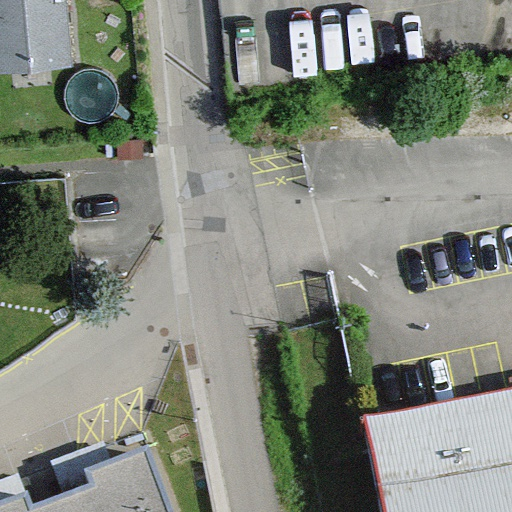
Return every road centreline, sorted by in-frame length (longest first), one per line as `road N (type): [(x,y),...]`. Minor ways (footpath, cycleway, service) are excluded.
road 1 (residential): [(188,0),(221,327),(255,511)]
road 2 (unknown): [(207,188),(511,164)]
